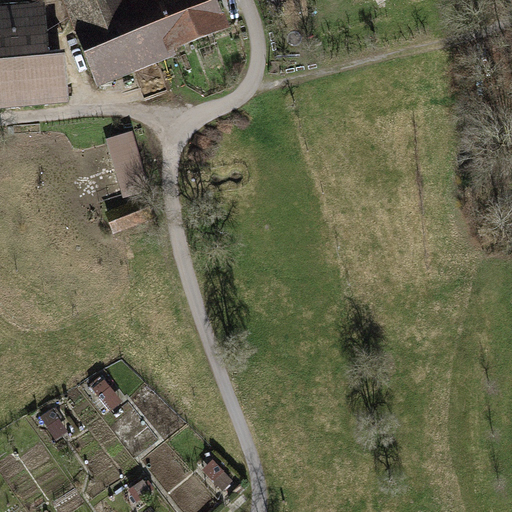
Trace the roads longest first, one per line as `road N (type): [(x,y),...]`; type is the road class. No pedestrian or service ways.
road 1 (track): [(258,511),(253,460),(179,247),(169,192),(174,126)]
road 2 (track): [(248,89),(511,20)]
